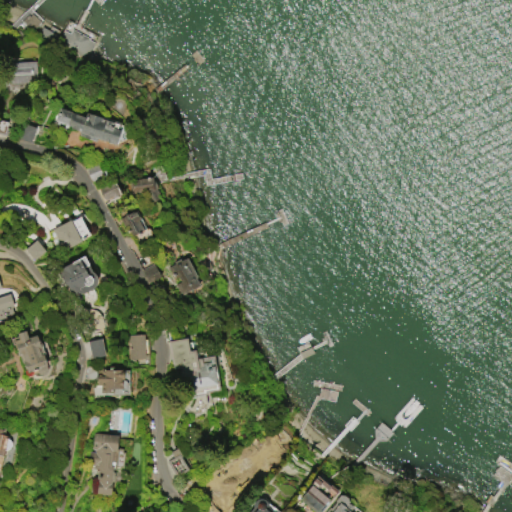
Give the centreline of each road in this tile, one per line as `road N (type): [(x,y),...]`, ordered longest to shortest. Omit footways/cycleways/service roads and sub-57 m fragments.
road 1 (residential): [(194,511),(156,479),(156,332),(126,261),(70,167),(0,143)]
road 2 (residential): [(0,247),(33,273),(76,343),(58,511)]
